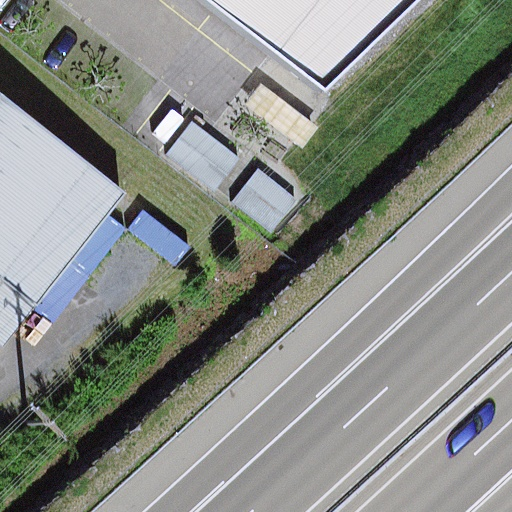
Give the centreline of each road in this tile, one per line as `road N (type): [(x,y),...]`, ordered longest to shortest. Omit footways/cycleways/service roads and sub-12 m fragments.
road 1 (motorway): [(511,175),(303,367),(168,511)]
road 2 (motorway): [(511,250),(222,511)]
road 3 (motorway): [(420,511),(511,426)]
